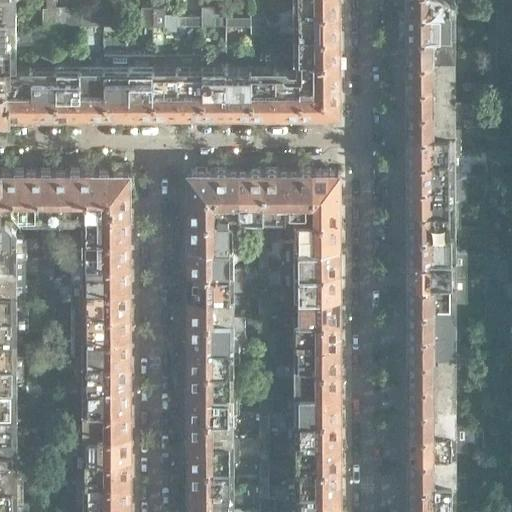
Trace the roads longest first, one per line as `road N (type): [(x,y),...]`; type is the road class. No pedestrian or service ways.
road 1 (residential): [(365,143),(369,511)]
road 2 (residential): [(155,511),(151,146)]
road 3 (residential): [(151,146),(365,143)]
road 4 (residential): [(0,147),(151,146)]
road 5 (residential): [(365,143),(364,0)]
